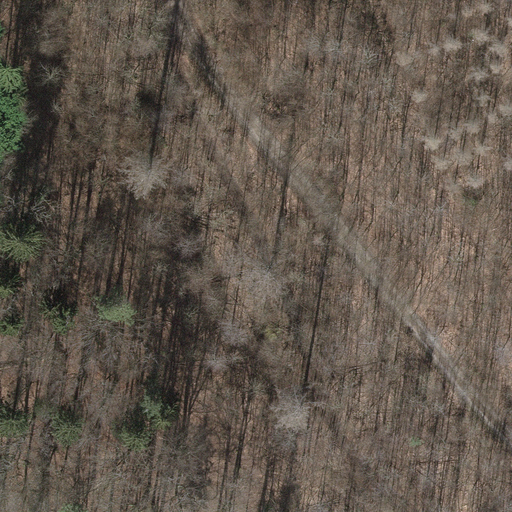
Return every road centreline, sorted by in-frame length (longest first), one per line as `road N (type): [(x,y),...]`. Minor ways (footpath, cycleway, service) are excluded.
road 1 (track): [(179,0),(199,52),(304,192),(511,437)]
road 2 (track): [(511,287),(418,131),(374,0)]
